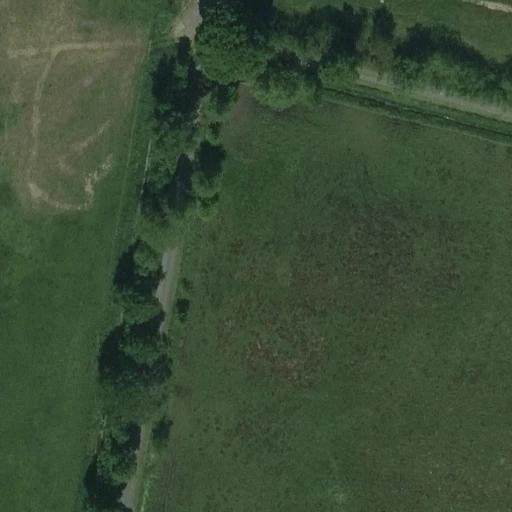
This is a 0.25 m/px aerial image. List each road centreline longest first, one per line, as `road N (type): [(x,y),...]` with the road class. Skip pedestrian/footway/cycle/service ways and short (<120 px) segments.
road 1 (unclassified): [(205,35),(125,511)]
road 2 (unclassified): [(205,35),(511,113)]
